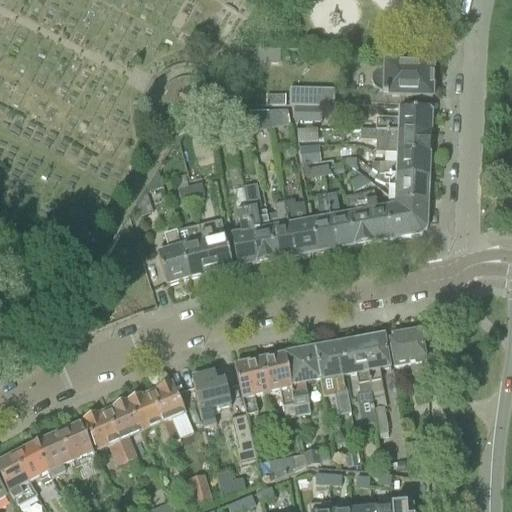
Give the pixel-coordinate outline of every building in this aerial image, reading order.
[(383,95),(383,99),(431,101),(432,88),(430,87),(430,79),(432,79),(432,66),(384,65),(384,70),(382,70),(380,70),(377,72),(375,73),(374,74),(373,76),(372,78),(371,80),(371,82),(371,84),(372,86),(373,88),(373,89),(375,91),(376,92),(378,93),(379,94),(381,94),(383,95)] [(290,109),(334,110),(334,93),(290,92),(290,109)] [(266,108),(285,108),(285,99),(266,99),(266,108)] [(197,110),(184,130),(192,135),(204,114),(197,110)] [(294,110),(294,123),(320,124),(320,111),(294,110)] [(376,121),(375,134),(376,134),(431,136),(432,113),(412,112),(397,112),(397,122),(376,121)] [(286,114),(268,115),(271,132),(289,129),(286,114)] [(271,132),(268,115),(249,116),(252,136),(271,132)] [(316,132),(296,134),(297,146),(318,144),(316,132)] [(360,134),(359,145),(375,145),(375,156),(386,157),(430,158),(431,136),(376,134),(375,134),(365,134),(360,134)] [(318,149),(299,151),(300,167),(319,165),(318,149)] [(386,166),(371,166),(371,172),(376,176),(379,178),(383,178),(384,178),(385,178),(429,179),(429,169),(430,158),(386,157),(386,165),(386,166)] [(355,161),(345,162),(345,166),(356,175),(355,161)] [(327,168),(320,170),(322,180),(331,178),(327,168)] [(342,168),(334,170),(335,177),(343,175),(342,168)] [(320,170),(305,172),(307,182),(322,180),(320,170)] [(156,175),(147,191),(148,196),(163,191),(158,174),(156,175)] [(376,176),(373,182),(381,186),(382,187),(388,190),(395,190),(394,200),(394,204),(395,204),(428,206),(429,179),(385,178),(384,178),(383,178),(379,178),(376,176)] [(361,178),(351,183),(354,195),(371,186),(361,178)] [(201,187),(188,190),(191,203),(204,199),(201,187)] [(252,189),(242,191),(256,267),(274,263),(267,226),(259,227),(256,212),(260,211),(256,188),(252,189)] [(191,203),(188,190),(177,193),(180,205),(191,203)] [(256,267),(242,191),(233,192),(237,217),(227,219),(233,250),(237,270),(256,267)] [(374,194),(363,196),(364,197),(372,246),(422,237),(427,230),(428,206),(395,204),(394,204),(394,208),(377,211),(374,194)] [(144,197),(136,208),(140,220),(152,216),(147,196),(144,197)] [(335,196),(325,198),(335,253),(354,249),(348,216),(339,218),(335,196)] [(345,200),(348,216),(354,249),(372,246),(364,197),(363,196),(345,200)] [(319,221),(311,223),(317,256),(335,253),(325,198),(315,200),(319,221)] [(294,204),(284,206),(293,260),(317,256),(311,223),(306,223),(303,206),(294,208),(294,204)] [(276,217),(266,219),(267,226),(274,263),(293,260),(284,206),(274,208),(276,217)] [(211,226),(198,229),(198,230),(209,277),(233,271),(228,252),(225,238),(221,223),(211,226)] [(176,234),(175,234),(180,251),(188,282),(209,277),(198,229),(187,232),(176,234)] [(180,251),(175,234),(163,238),(167,253),(156,256),(167,289),(188,282),(180,251)] [(395,370),(409,368),(413,389),(429,386),(420,334),(389,340),(395,370)] [(373,343),(363,345),(371,396),(374,411),(383,410),(386,409),(379,376),(391,374),(385,340),(382,341),(380,339),(375,340),(373,343)] [(343,348),(339,349),(347,393),(348,393),(346,381),(356,380),(359,399),(371,396),(363,345),(353,346),(350,344),(345,345),(343,348)] [(317,353),(315,353),(320,386),(322,400),(334,398),(338,419),(351,416),(347,393),(339,349),(327,351),(324,350),(319,350),(317,353)] [(315,353),(285,359),(296,421),(310,418),(305,389),(320,386),(315,353)] [(264,363),(260,364),(266,399),(279,396),(284,423),(296,421),(285,359),(275,361),(272,359),(265,361),(264,363)] [(234,370),(245,419),(257,416),(254,402),(266,399),(260,364),(256,365),(253,363),(246,365),(245,368),(234,370)] [(191,380),(196,400),(204,431),(216,428),(213,414),(231,409),(224,384),(217,386),(214,375),(191,380)] [(171,385),(149,394),(170,446),(179,443),(178,441),(178,439),(171,423),(185,417),(179,403),(171,385)] [(149,394),(126,404),(140,436),(153,430),(162,450),(170,446),(149,394)] [(126,404),(105,413),(118,445),(126,465),(127,466),(137,462),(128,441),(140,436),(126,404)] [(383,410),(374,411),(378,439),(388,437),(383,410)] [(105,413),(81,423),(89,442),(95,455),(107,450),(116,471),(127,466),(126,465),(118,445),(105,413)] [(257,464),(245,419),(231,422),(238,452),(235,453),(238,468),(257,464)] [(67,430),(58,434),(72,467),(82,462),(85,469),(95,464),(80,428),(71,432),(67,430)] [(36,447),(34,448),(52,484),(57,481),(65,478),(62,471),(72,467),(58,434),(47,439),(47,442),(36,447)] [(421,444),(406,447),(410,473),(426,471),(421,444)] [(22,452),(12,457),(28,488),(39,482),(42,488),(52,484),(34,448),(25,453),(22,452)] [(317,454),(302,456),(303,458),(305,470),(319,467),(317,454)] [(355,455),(344,457),(346,471),(358,469),(355,455)] [(28,488),(12,457),(2,462),(1,465),(0,465),(0,483),(11,505),(15,511),(36,500),(28,488)] [(303,458),(278,463),(281,480),(305,470),(303,458)] [(278,463),(270,465),(274,483),(281,480),(278,463)] [(228,476),(216,479),(222,504),(245,495),(242,483),(231,485),(228,476)] [(315,478),(314,488),(327,489),(328,485),(328,479),(316,478),(315,478)] [(377,479),(376,488),(382,488),(389,489),(390,479),(377,478),(377,479)] [(328,485),(327,489),(340,490),(341,486),(341,480),(329,479),(328,479),(328,485)] [(204,480),(186,485),(193,509),(211,504),(204,480)] [(356,481),(355,491),(368,492),(369,488),(369,481),(357,481),(356,481)] [(259,496),(258,497),(262,506),(274,501),(273,499),(270,492),(259,496)] [(412,499),(390,501),(390,506),(391,508),(390,511),(413,511),(413,506),(412,499)] [(427,511),(427,499),(417,500),(417,511),(427,511)] [(240,504),(238,505),(241,511),(247,511),(254,509),(253,507),(250,500),(240,504)]
